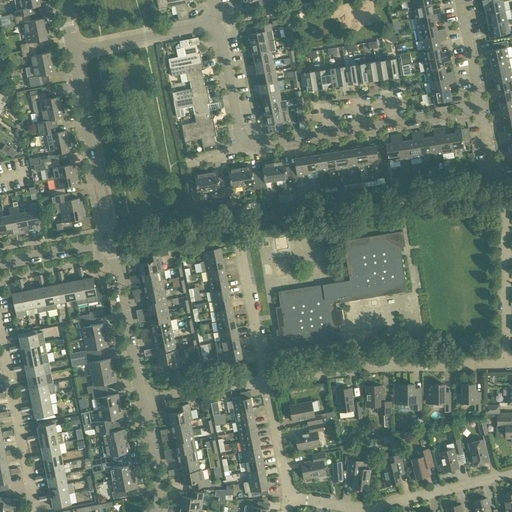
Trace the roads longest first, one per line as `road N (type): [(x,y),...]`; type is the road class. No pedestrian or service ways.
road 1 (residential): [(506,365),(265,382)]
road 2 (residential): [(244,141),(475,108)]
road 3 (residential): [(287,498),(381,506),(511,474)]
road 4 (unknown): [(145,39),(176,233)]
road 5 (residential): [(110,241),(74,53)]
road 6 (residential): [(33,511),(0,331)]
road 7 (residential): [(506,365),(507,192)]
road 8 (residential): [(265,382),(233,224)]
road 9 (residential): [(74,53),(217,24)]
road 10 (residential): [(113,260),(141,401)]
road 11 (residential): [(265,382),(141,401)]
road 12 (residential): [(217,24),(244,141)]
